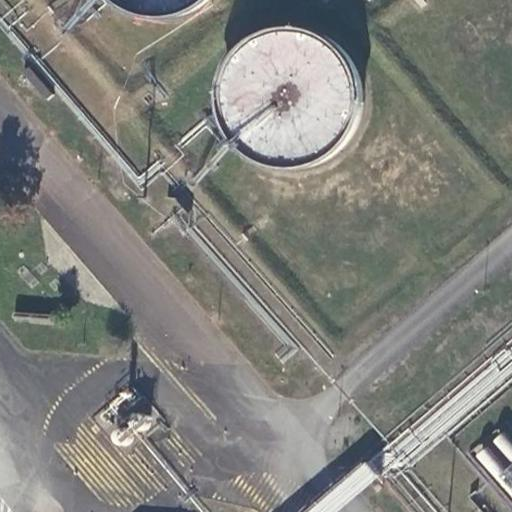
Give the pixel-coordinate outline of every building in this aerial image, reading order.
[(107,0),(121,12),(140,20),(159,23),(179,20),(197,11),(211,0),(107,0)] [(511,5),(509,5),(492,3),(477,7),(463,16),(452,28),(446,43),(445,59),(449,75),(458,89),(472,100),(488,105),(506,105),(511,102),(511,5)] [(355,70),(343,53),(328,40),(309,33),(289,30),(269,34),(251,42),(236,56),(226,73),(221,93),(221,113),(227,132),(239,148),(254,162),(273,170),(293,173),(313,170),(332,161),(347,147),(357,129),(363,109),(362,89),(355,70)] [(130,387),(97,418),(125,448),(158,417),(130,387)] [(511,441),(502,430),(473,457),(511,498),(511,441)]
